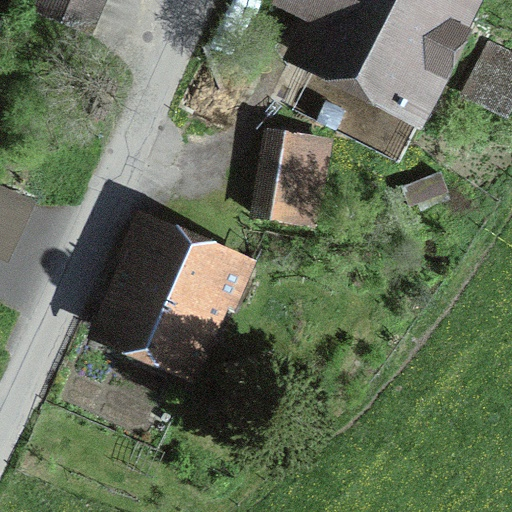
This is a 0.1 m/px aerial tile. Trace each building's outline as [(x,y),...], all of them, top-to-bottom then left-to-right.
[(97,0),(25,0),(20,13),(81,39),(97,0)] [(463,35),(438,22),(449,0),(281,0),(334,27),(315,65),(420,119),(463,35)] [(511,59),(492,49),(470,93),(504,110),(511,94),(511,59)] [(324,125),(247,118),(237,221),(314,229),(324,125)] [(25,208),(0,197),(0,262),(0,263),(25,208)] [(136,223),(120,258),(142,268),(113,335),(191,369),(220,303),(225,305),(241,269),(136,223)] [(264,355),(227,367),(237,399),(274,387),(264,355)]
